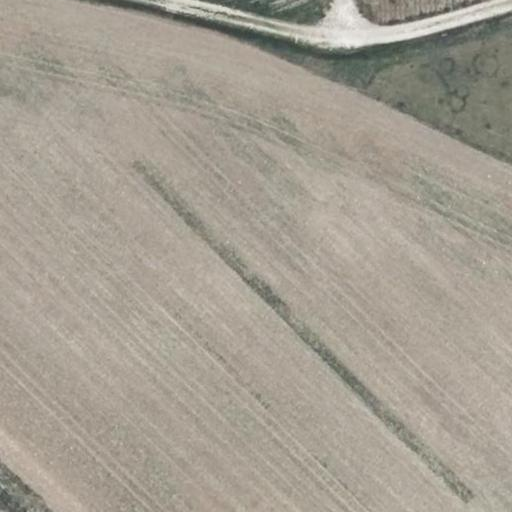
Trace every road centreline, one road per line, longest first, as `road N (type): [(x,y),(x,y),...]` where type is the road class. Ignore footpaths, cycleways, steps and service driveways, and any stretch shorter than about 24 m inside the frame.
road 1 (track): [(358,34),(222,20),(134,0)]
road 2 (track): [(337,0),(358,34),(477,0)]
